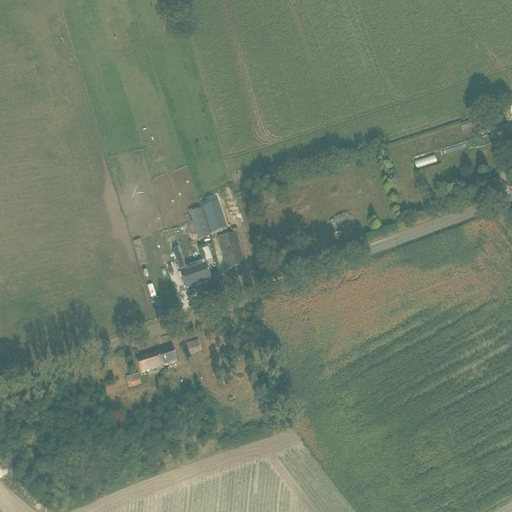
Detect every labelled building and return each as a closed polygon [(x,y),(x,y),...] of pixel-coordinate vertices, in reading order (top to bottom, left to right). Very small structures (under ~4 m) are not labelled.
[(414,167),(436,163),(434,155),(412,159),(414,167)] [(211,234),(226,229),(218,204),(202,209),(211,234)] [(196,234),(198,241),(209,237),(207,231),(196,234)] [(226,270),(244,265),(236,234),(218,238),(226,270)] [(181,275),(185,289),(200,284),(199,282),(202,281),(203,283),(211,280),(206,266),(202,267),(200,262),(185,268),(187,272),(181,275)] [(187,345),(189,355),(190,355),(201,352),(198,341),(187,345)] [(177,362),(173,348),(136,359),(140,374),(177,362)] [(126,377),(129,389),(141,385),(137,374),(126,377)]
